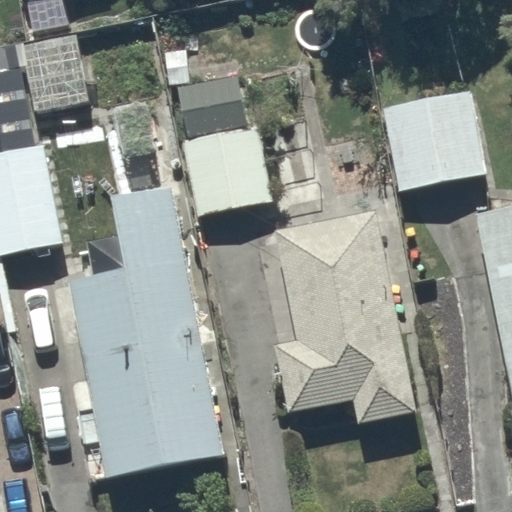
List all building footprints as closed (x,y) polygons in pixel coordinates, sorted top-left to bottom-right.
[(66,0),(24,0),(26,8),(66,0)] [(94,112),(80,41),(23,53),(27,75),(23,76),(27,98),(34,97),(38,122),(94,112)] [(251,136),(241,86),(182,99),(193,149),(184,151),(201,227),(277,211),(261,134),(251,136)] [(493,185),(475,99),(386,117),(404,204),(493,185)] [(0,267),(69,254),(47,154),(0,162),(0,267)] [(233,468),(178,198),(115,210),(130,283),(72,295),(112,493),(233,468)] [(423,424),(379,220),(277,242),(300,350),(276,355),(292,428),(356,414),(361,437),(423,424)] [(511,221),(478,229),(511,385),(511,221)]
